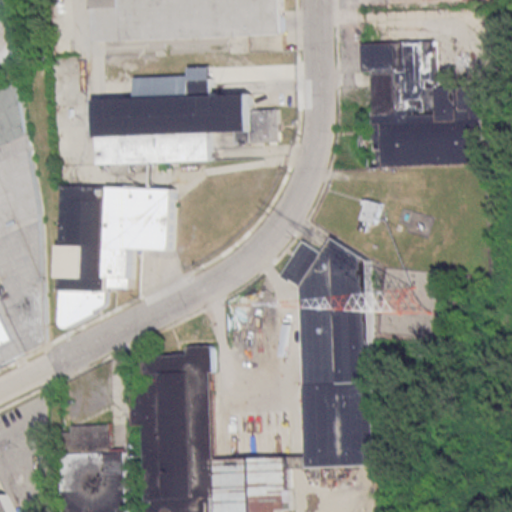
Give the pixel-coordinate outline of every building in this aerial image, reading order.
[(0,0),(0,79),(39,64),(13,0),(0,0)] [(93,0),(95,41),(285,34),(283,0),(93,0)] [(375,164),(490,160),(488,87),(442,88),(440,41),(368,44),(372,118),(366,132),(366,144),(375,164)] [(102,101),(105,169),(217,163),(216,133),(244,132),(244,144),(285,142),(283,110),(258,112),(257,94),(217,96),(216,70),(194,72),(194,80),(140,82),(141,99),(102,101)] [(0,371),(60,345),(23,84),(0,87),(0,268),(11,293),(5,295),(0,282),(0,371)] [(69,185),(64,322),(65,325),(67,326),(71,327),(75,327),(102,313),(101,309),(110,305),(112,303),(113,300),(115,272),(117,186),(69,185)] [(117,186),(183,188),(181,250),(141,249),(140,284),(118,284),(118,272),(115,272),(117,186)] [(374,200),(388,204),(382,225),(375,223),(372,234),(364,231),(372,206),(370,205),(371,201),(373,201),(374,200)] [(312,467),(381,464),(373,259),(337,236),(327,252),(307,240),(284,275),(293,281),(294,279),(305,286),(312,467)] [(286,511),(155,511),(151,354),(193,353),(193,348),(195,345),(198,345),(214,344),(216,345),(218,346),(219,348),(220,371),(215,372),(218,459),(294,455),(297,511),(286,511)] [(79,426),(79,432),(68,432),(71,511),(133,511),(131,450),(118,450),(117,424),(79,426)] [(0,511),(15,511),(6,494),(0,497),(0,511)]
